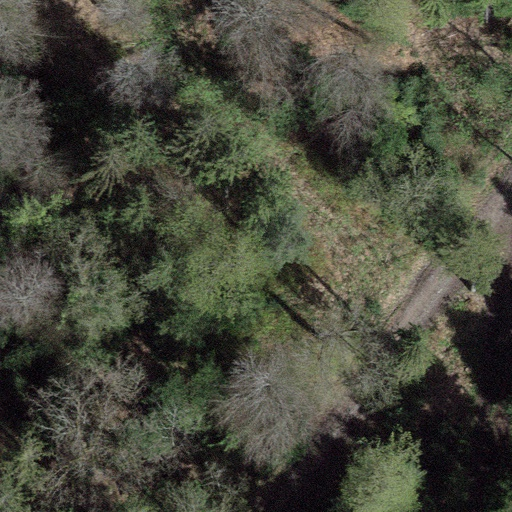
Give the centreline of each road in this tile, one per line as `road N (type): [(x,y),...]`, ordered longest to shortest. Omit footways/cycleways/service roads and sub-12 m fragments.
road 1 (track): [(511,192),(352,398),(279,511)]
road 2 (track): [(487,511),(480,411),(488,226)]
